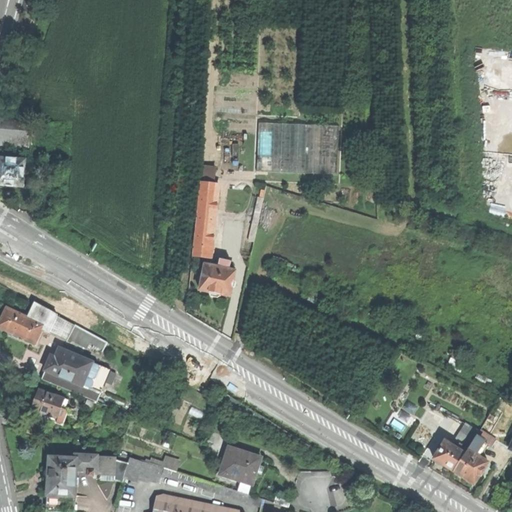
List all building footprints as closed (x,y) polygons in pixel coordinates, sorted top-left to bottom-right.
[(0,135),(0,145),(29,148),(32,120),(2,117),(1,122),(1,128),(0,134),(0,135)] [(259,123),(257,172),(337,176),(340,128),(259,123)] [(27,160),(0,158),(0,163),(0,185),(1,185),(1,188),(8,188),(9,186),(15,186),(25,187),(27,160)] [(203,165),(202,180),(216,181),(217,166),(203,165)] [(194,255),(212,256),(219,184),(201,182),(194,255)] [(250,241),(256,242),(265,197),(261,196),(259,196),(250,241)] [(222,294),(232,296),(237,270),(231,269),(232,261),(221,259),(219,266),(206,263),(201,289),(206,290),(210,291),(212,295),(219,297),(222,294)] [(138,284),(137,286),(146,291),(148,288),(141,284),(139,282),(138,284)] [(36,306),(29,320),(44,327),(43,331),(51,335),(67,343),(70,338),(76,327),(36,306)] [(3,320),(0,325),(0,328),(36,345),(41,334),(43,331),(44,327),(29,320),(8,310),(3,320)] [(76,327),(70,338),(88,348),(90,344),(104,351),(108,344),(76,327)] [(87,399),(98,404),(103,392),(104,389),(111,372),(61,351),(57,360),(52,358),(47,370),(43,381),(87,399)] [(46,421),(64,428),(69,412),(66,410),(69,403),(39,392),(35,403),(32,411),(48,417),(46,421)] [(107,393),(103,392),(98,404),(106,407),(128,416),(133,404),(107,393)] [(106,407),(98,404),(87,399),(83,409),(84,409),(84,408),(103,416),(106,407)] [(491,413),(488,418),(495,421),(498,416),(491,413)] [(35,437),(38,428),(20,422),(17,431),(35,437)] [(455,441),(461,444),(469,449),(477,436),(480,431),(467,423),(455,441)] [(489,444),(477,436),(469,449),(481,457),(489,444)] [(444,465),(455,472),(469,449),(461,444),(458,449),(446,441),(444,443),(442,442),(436,451),(439,453),(435,459),(444,465)] [(247,485),(252,486),(256,475),(261,459),(229,448),(220,476),(247,485)] [(469,449),(455,472),(463,477),(475,485),(481,475),(482,476),(486,470),(485,469),(490,462),(481,457),(469,449)] [(76,472),(97,473),(98,459),(99,458),(76,457),(76,460),(62,459),(62,461),(51,460),(51,472),(51,480),(50,496),(76,498),(76,472)] [(125,480),(136,483),(143,461),(132,458),(130,465),(125,480)] [(116,460),(98,459),(97,473),(97,475),(115,476),(114,482),(124,485),(125,480),(130,465),(116,461),(116,460)] [(166,469),(177,472),(180,463),(169,460),(166,469)] [(219,494),(222,487),(201,480),(198,488),(219,494)] [(57,511),(75,511),(76,498),(50,496),(49,511),(57,511)] [(274,503),(289,508),(291,501),(276,496),(274,503)] [(208,511),(209,506),(164,497),(158,501),(155,511),(208,511)]
